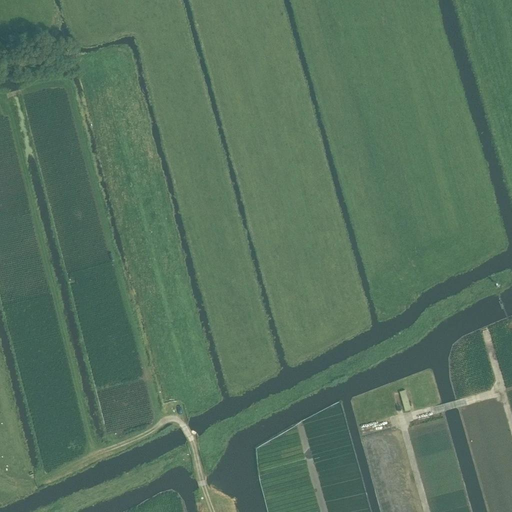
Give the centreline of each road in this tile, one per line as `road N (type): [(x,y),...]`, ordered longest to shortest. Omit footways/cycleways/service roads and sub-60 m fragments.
road 1 (track): [(212,511),(193,445),(177,420),(25,484),(0,474)]
road 2 (track): [(426,511),(401,419),(503,391)]
